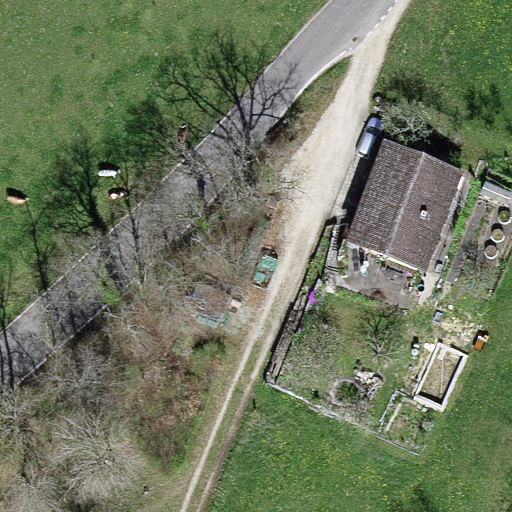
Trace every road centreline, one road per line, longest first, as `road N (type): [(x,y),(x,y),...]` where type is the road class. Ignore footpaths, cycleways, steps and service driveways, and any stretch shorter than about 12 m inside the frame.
road 1 (track): [(232,511),(346,204),(391,0)]
road 2 (unclassified): [(343,0),(118,242),(0,333)]
